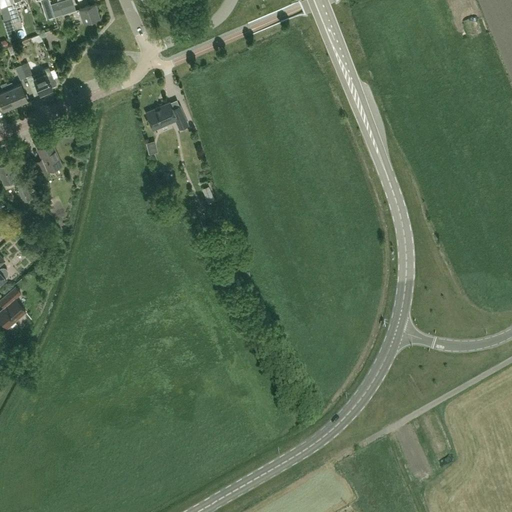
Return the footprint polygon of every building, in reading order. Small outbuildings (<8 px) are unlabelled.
[(12,0),(14,4),(7,6),(12,22),(13,22),(20,19),(21,19),(17,6),(20,5),(18,0),(12,0)] [(40,0),(47,19),(55,16),(53,10),(51,4),(49,0),(40,0)] [(73,3),(72,0),(62,0),(51,4),(53,10),(73,3)] [(53,10),(55,16),(75,9),(73,3),(53,10)] [(99,16),(95,3),(79,8),(83,21),(99,16)] [(2,19),(8,40),(9,40),(17,38),(12,22),(7,6),(0,8),(3,18),(2,19)] [(20,19),(13,22),(15,29),(22,26),(20,19)] [(57,38),(50,41),(55,49),(61,46),(57,38)] [(42,58),(48,64),(53,60),(47,53),(42,58)] [(21,65),(26,77),(32,74),(28,62),(21,65)] [(184,62),(177,65),(179,70),(186,67),(184,62)] [(20,79),(26,77),(21,65),(14,67),(20,79)] [(40,93),(52,88),(51,87),(56,85),(49,66),(42,69),(44,74),(33,78),(40,93)] [(0,101),(3,109),(15,104),(7,83),(6,81),(0,84),(2,87),(3,86),(5,89),(0,91),(0,101)] [(20,83),(13,86),(11,81),(7,83),(15,104),(27,99),(20,83)] [(187,125),(181,109),(179,105),(172,108),(169,102),(146,112),(153,129),(176,119),(179,128),(187,125)] [(38,148),(42,158),(36,161),(42,176),(50,173),(49,170),(62,164),(53,142),(38,148)] [(14,185),(13,181),(18,179),(10,161),(0,164),(0,174),(4,185),(5,185),(6,189),(14,185)] [(39,175),(38,175),(16,185),(23,202),(32,197),(28,189),(42,182),(39,175)] [(202,189),(208,203),(215,200),(208,186),(202,189)] [(4,267),(1,268),(0,268),(0,264),(5,260),(0,254),(0,284),(6,279),(5,278),(6,277),(8,275),(8,272),(8,270),(6,268),(4,267)] [(0,311),(0,317),(8,327),(26,311),(15,298),(21,292),(16,286),(3,298),(8,304),(0,311)]
